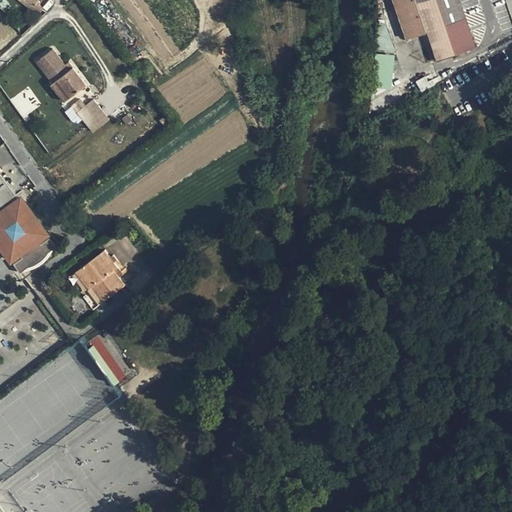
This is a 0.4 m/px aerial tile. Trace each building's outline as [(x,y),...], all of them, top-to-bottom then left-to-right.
[(30,0),(19,0),(30,9),(40,13),(43,10),(35,3),(30,0)] [(459,0),(394,0),(407,39),(422,34),(432,62),(468,50),(468,53),(471,52),(470,49),(476,47),(459,0)] [(69,95),(85,84),(73,67),(68,70),(65,65),(59,57),(43,69),(52,82),(57,78),(69,95)] [(389,80),(399,102),(406,99),(396,77),(389,80)] [(69,95),(57,78),(52,82),(65,99),(69,95)] [(77,111),(85,122),(101,109),(94,99),(77,111)] [(132,119),(128,113),(121,119),(126,124),(132,119)] [(0,240),(10,254),(16,250),(21,256),(21,258),(13,264),(19,273),(22,270),(27,267),(32,265),(36,263),(41,260),(45,256),(47,252),(53,249),(55,247),(49,238),(40,244),(40,243),(38,241),(47,234),(40,225),(39,226),(26,208),(27,208),(21,198),(16,202),(0,179),(0,172),(1,172),(0,169),(0,240)] [(47,234),(38,241),(40,243),(50,235),(21,195),(17,198),(0,173),(0,179),(16,202),(21,198),(27,208),(26,208),(39,226),(40,225),(47,234)] [(0,240),(0,249),(10,264),(21,256),(16,250),(10,254),(0,240)] [(32,265),(27,267),(22,270),(32,269),(41,264),(48,257),(53,249),(47,252),(45,256),(41,260),(39,262),(36,263),(32,265)] [(118,267),(105,250),(78,270),(90,287),(94,284),(105,299),(125,284),(114,269),(118,267)] [(86,342),(110,386),(125,379),(100,334),(86,342)]
